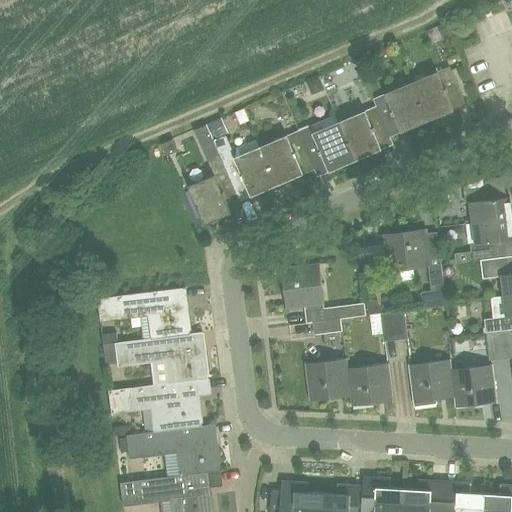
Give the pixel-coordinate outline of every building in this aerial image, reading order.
[(447,21),(439,24),(445,38),(452,35),(447,21)] [(453,110),(454,110),(447,92),(458,87),(466,105),(467,105),(450,66),(412,83),(428,121),(429,121),(427,117),(452,106),(453,110)] [(307,82),(312,94),(325,89),(320,76),(307,82)] [(428,121),(412,83),(374,99),(377,106),(386,126),(393,145),(394,144),(383,119),(394,114),(402,132),(403,132),(401,128),(426,117),(428,121)] [(381,150),(382,149),(375,131),(386,126),(377,106),(340,122),(356,160),(355,156),(380,146),(381,150)] [(213,139),(229,132),(223,117),(207,124),(213,139)] [(340,122),(316,132),(312,125),(299,131),(307,151),(318,177),(318,176),(311,158),(322,153),(330,172),(331,171),(329,167),(354,157),(355,161),(356,160),(340,122)] [(261,147),(278,185),(276,181),(301,170),(303,174),(304,174),(296,156),(307,151),(299,131),(261,147)] [(261,147),(236,157),(227,135),(214,140),(220,155),(232,183),(243,178),(251,196),(252,196),(251,192),(275,181),(277,185),(278,185),(261,147)] [(178,151),(173,139),(161,144),(164,150),(167,156),(174,153),(178,151)] [(232,183),(220,155),(207,161),(213,175),(189,186),(205,225),(206,224),(206,223),(219,218),(220,218),(231,213),(231,214),(232,213),(224,195),(235,190),(243,209),(243,208),(240,201),(232,183)] [(473,223),(511,217),(511,214),(510,196),(478,200),(477,188),(464,190),(466,203),(470,203),(473,223)] [(472,252),(455,254),(456,263),(473,261),(496,258),(495,250),(489,251),(488,243),(511,239),(511,217),(473,223),(475,243),(471,244),(472,252)] [(442,265),(430,267),(425,228),(384,234),(388,272),(429,267),(432,290),(422,292),(424,308),(447,305),(442,265)] [(362,273),(379,271),(377,256),(360,258),(362,273)] [(496,258),(473,261),(481,260),(483,278),(502,276),(504,296),(511,295),(511,273),(509,274),(507,256),(496,258)] [(319,263),(281,268),(287,309),(324,305),(319,263)] [(191,334),(191,333),(185,287),(98,298),(101,322),(148,316),(151,338),(151,339),(191,334)] [(511,295),(504,296),(507,318),(490,320),(491,332),(499,331),(511,329),(511,295)] [(326,320),(341,318),(366,315),(365,303),(324,308),(326,320)] [(393,312),(396,340),(408,338),(405,311),(393,312)] [(384,341),(396,340),(393,312),(380,314),(384,341)] [(370,315),(372,335),(383,333),(380,314),(370,315)] [(341,318),(326,320),(313,322),(315,334),(343,331),(341,318)] [(499,331),(502,359),(511,357),(511,339),(511,329),(499,331)] [(490,360),(502,359),(499,331),(491,332),(486,333),(490,360)] [(103,334),(104,344),(118,342),(117,332),(103,334)] [(207,379),(209,379),(203,332),(191,333),(191,334),(151,339),(151,338),(104,344),(106,364),(118,363),(119,367),(166,361),(169,383),(207,379)] [(348,368),(347,358),(305,363),(310,401),(351,396),(352,396),(348,368)] [(437,399),(455,397),(452,369),(451,359),(409,364),(415,407),(437,404),(437,399)] [(352,396),(351,396),(352,406),(394,401),(389,363),(348,368),(352,396)] [(455,397),(456,407),(498,402),(493,364),(452,369),(455,397)] [(209,394),(207,379),(169,383),(109,390),(112,415),(148,410),(151,432),(163,430),(163,431),(203,426),(203,425),(199,395),(209,394)] [(208,472),(220,471),(214,424),(203,425),(203,426),(163,431),(163,430),(151,432),(127,435),(130,459),(178,453),(180,475),(180,476),(208,472)] [(115,436),(129,434),(128,425),(114,426),(115,436)] [(213,511),(210,487),(222,486),(220,471),(208,472),(180,476),(180,475),(121,482),(124,507),(171,501),(172,511),(213,511)] [(403,511),(405,488),(390,487),(391,478),(364,476),(364,486),(362,511),(403,511)] [(443,511),(446,481),(420,479),(419,489),(405,488),(403,511),(443,511)] [(321,511),(323,493),(308,492),(309,482),(282,481),(282,490),(273,490),(271,511),(321,511)] [(484,511),(486,493),(471,492),(472,482),(446,481),(443,511),(484,511)] [(362,511),(364,486),(338,484),(338,494),(323,493),(321,511),(362,511)] [(511,511),(511,484),(501,484),(500,494),(486,493),(484,511),(511,511)]
